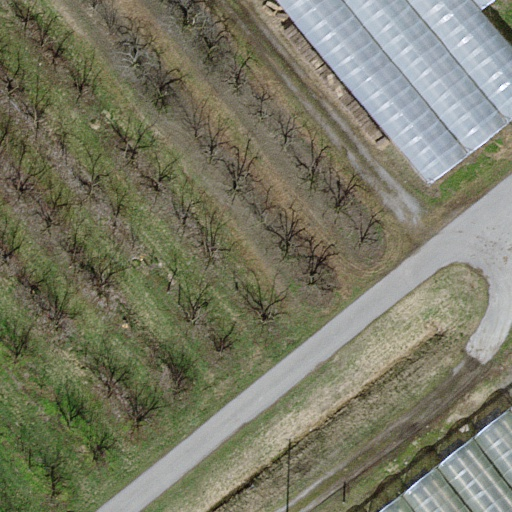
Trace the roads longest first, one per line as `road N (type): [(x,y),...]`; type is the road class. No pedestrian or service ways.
road 1 (unclassified): [(511,190),(114,511)]
road 2 (track): [(288,511),(458,374),(493,319),(498,201)]
